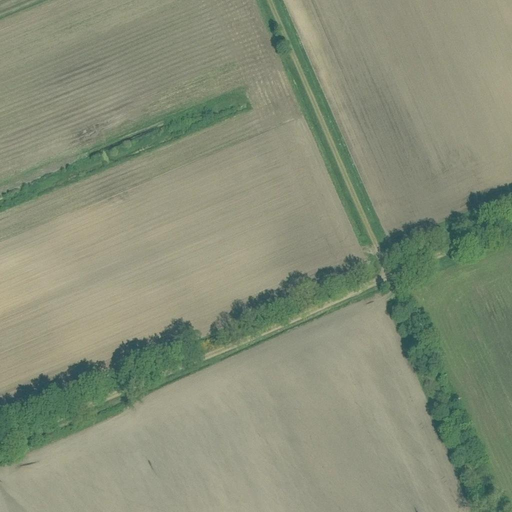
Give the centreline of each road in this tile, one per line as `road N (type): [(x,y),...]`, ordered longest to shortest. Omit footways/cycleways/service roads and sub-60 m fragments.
road 1 (track): [(0,448),(388,278)]
road 2 (track): [(268,0),(388,278)]
road 3 (track): [(388,278),(489,511)]
road 4 (track): [(388,278),(511,224)]
